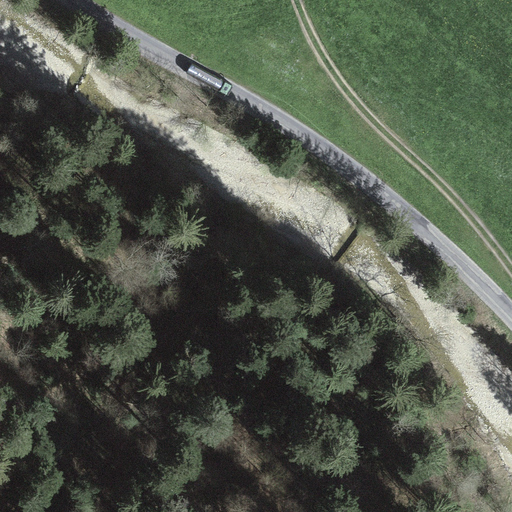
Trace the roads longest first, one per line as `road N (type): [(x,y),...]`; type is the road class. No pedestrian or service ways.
road 1 (unclassified): [(511,321),(384,199),(280,120),(77,0)]
road 2 (track): [(297,0),(332,73),(476,222),(511,271)]
